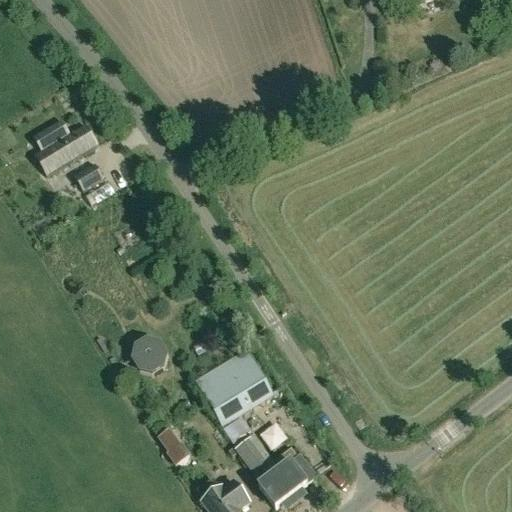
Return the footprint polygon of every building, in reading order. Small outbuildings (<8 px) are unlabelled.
[(437,0),(407,0),(411,10),(437,0)] [(34,159),(47,180),(98,149),(86,128),(70,137),(62,124),(33,141),(42,155),(34,159)] [(74,180),(83,195),(104,182),(95,167),(74,180)] [(132,362),(138,375),(153,379),(166,371),(168,358),(162,346),(147,343),(135,350),(132,362)] [(246,352),(194,383),(222,428),(273,397),(246,352)] [(165,456),(175,469),(191,457),(182,445),(180,446),(170,432),(157,441),(168,454),(165,456)] [(277,471),(253,439),(235,453),(259,485),(277,471)] [(276,511),(316,482),(299,459),(258,490),(275,511),(276,511)] [(196,496),(203,504),(202,506),(206,511),(239,511),(223,490),(222,491),(214,482),(196,496)]
